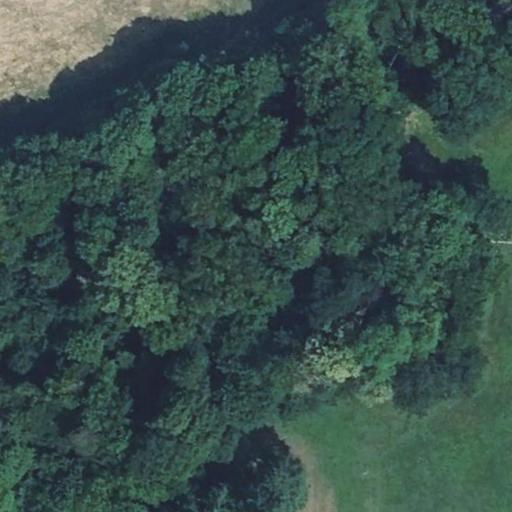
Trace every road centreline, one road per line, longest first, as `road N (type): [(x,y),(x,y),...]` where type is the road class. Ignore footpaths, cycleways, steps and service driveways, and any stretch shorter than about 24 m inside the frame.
road 1 (track): [(511,241),(396,230),(118,368)]
road 2 (track): [(0,406),(118,368),(161,440),(176,511)]
